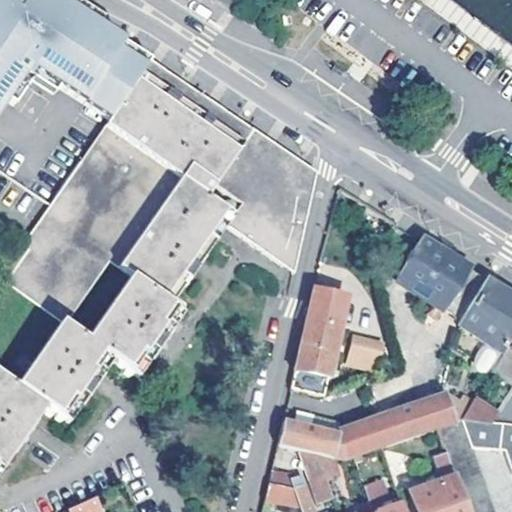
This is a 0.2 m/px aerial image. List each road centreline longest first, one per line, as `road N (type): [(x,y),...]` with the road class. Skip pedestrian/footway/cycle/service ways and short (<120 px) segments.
road 1 (residential): [(339,146),(324,170),(247,511)]
road 2 (secondary): [(106,0),(339,146)]
road 3 (unknown): [(9,487),(104,414),(199,511)]
road 4 (secondary): [(350,128),(154,0)]
road 5 (secondary): [(339,146),(511,254)]
road 6 (secondary): [(511,226),(350,128)]
